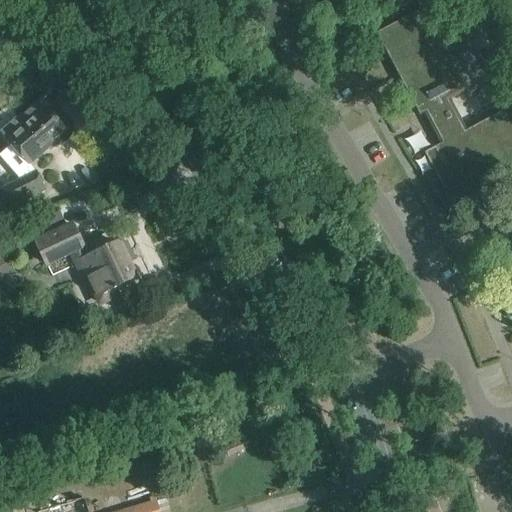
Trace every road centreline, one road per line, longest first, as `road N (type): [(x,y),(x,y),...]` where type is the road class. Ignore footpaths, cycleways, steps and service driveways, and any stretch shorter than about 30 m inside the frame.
road 1 (tertiary): [(351,382),(267,234),(57,0)]
road 2 (unclassified): [(451,337),(302,74),(273,0)]
road 3 (tertiary): [(397,511),(351,382)]
